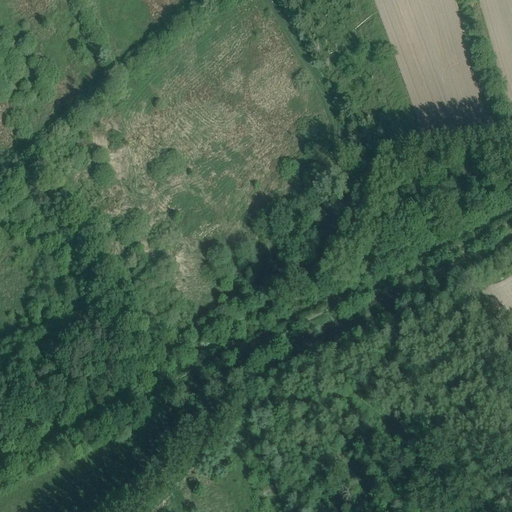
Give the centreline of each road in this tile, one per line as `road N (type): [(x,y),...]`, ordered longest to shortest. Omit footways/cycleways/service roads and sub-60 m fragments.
road 1 (track): [(0,435),(317,280),(395,168),(511,152)]
road 2 (track): [(511,221),(0,465)]
road 3 (track): [(511,246),(266,364),(140,511)]
